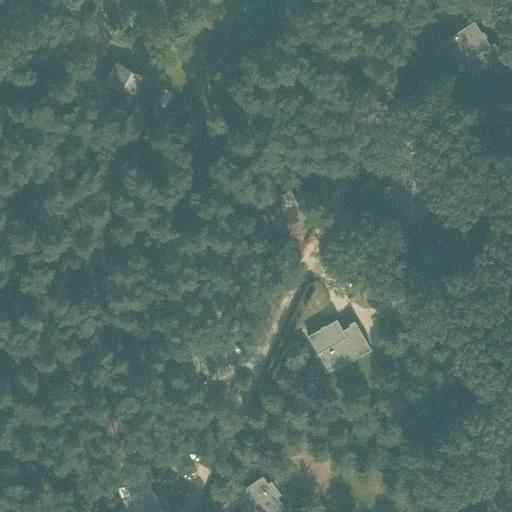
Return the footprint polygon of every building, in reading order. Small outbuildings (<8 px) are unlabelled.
[(499,56),(491,43),(489,44),(473,19),(455,31),(454,31),(451,33),(451,34),(441,41),(441,42),(445,39),(455,55),(459,52),(473,73),(499,56)] [(371,57),(372,56),(369,53),(368,53),(357,36),(332,52),(347,75),(356,69),(358,73),(374,62),(371,57)] [(114,59),(103,80),(131,96),(142,75),(114,59)] [(511,73),(511,64),(508,59),(493,69),(501,81),(511,73)] [(404,169),(388,182),(387,181),(384,184),(379,188),(392,204),(393,203),(407,220),(430,202),(404,169)] [(248,195),(256,208),(263,204),(277,228),(285,223),(287,226),(305,216),(302,210),(300,206),(299,207),(289,189),(277,195),(270,182),(248,195)] [(219,309),(237,315),(240,303),(237,302),(238,299),(228,295),(227,298),(223,297),(219,309)] [(424,318),(413,300),(399,308),(409,326),(424,318)] [(306,333),(316,351),(331,343),(342,363),(370,348),(353,319),(348,322),(349,324),(342,328),(336,317),(323,324),(323,323),(319,325),(320,326),(306,333)] [(228,360),(219,340),(182,357),(193,382),(201,379),(202,381),(206,379),(205,377),(213,374),(214,375),(231,368),(229,364),(230,363),(228,359),(228,360)] [(127,507),(115,511),(161,511),(160,509),(161,508),(159,504),(159,505),(150,486),(147,487),(142,476),(127,484),(132,495),(123,499),(127,507)] [(239,491),(231,497),(241,511),(243,511),(249,508),(252,511),(274,511),(283,506),(261,476),(244,488),(242,485),(237,489),(239,491)] [(511,477),(489,487),(500,511),(502,511),(511,507),(511,477)]
